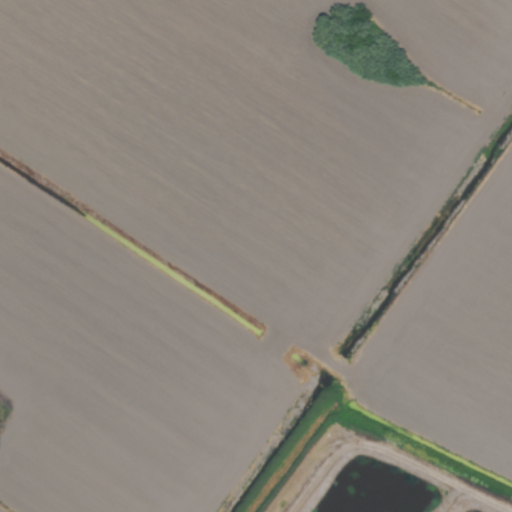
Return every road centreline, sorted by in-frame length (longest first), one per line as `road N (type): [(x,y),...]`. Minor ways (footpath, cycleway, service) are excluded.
road 1 (track): [(244,453),(511,86)]
road 2 (track): [(0,164),(303,373)]
road 3 (track): [(297,511),(349,442),(497,511)]
